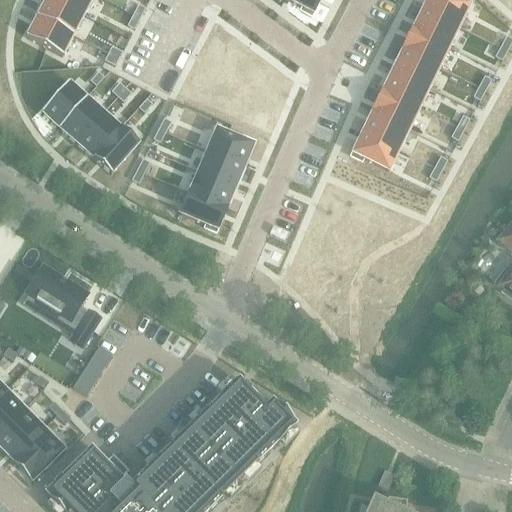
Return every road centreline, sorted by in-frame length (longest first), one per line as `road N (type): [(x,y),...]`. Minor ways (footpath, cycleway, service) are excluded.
road 1 (residential): [(362,0),(223,318)]
road 2 (tertiary): [(471,465),(420,443),(223,318)]
road 3 (tertiary): [(223,318),(0,176)]
